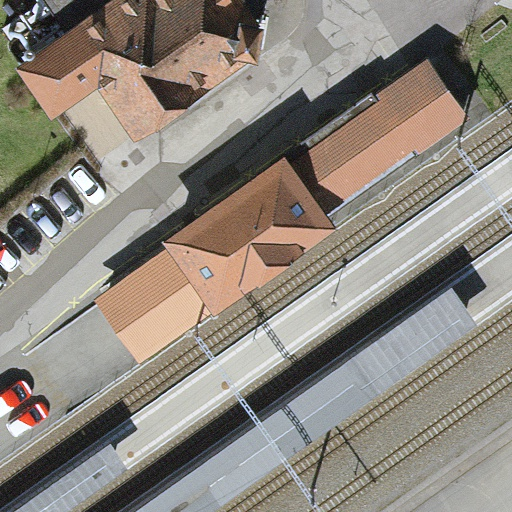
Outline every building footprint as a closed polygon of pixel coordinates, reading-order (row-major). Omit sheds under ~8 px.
[(106,0),(63,27),(14,58),(56,125),(106,93),(126,126),(260,42),(233,0),(106,0)] [(44,0),(63,27),(106,0),(44,0)] [(286,157),(327,216),(468,119),(427,60),(297,149),(286,157)] [(336,229),(327,216),(286,157),(163,243),(167,249),(94,300),(140,363),(336,229)] [(210,511),(476,325),(450,287),(132,511),(210,511)] [(17,511),(65,511),(127,468),(111,446),(17,511)]
